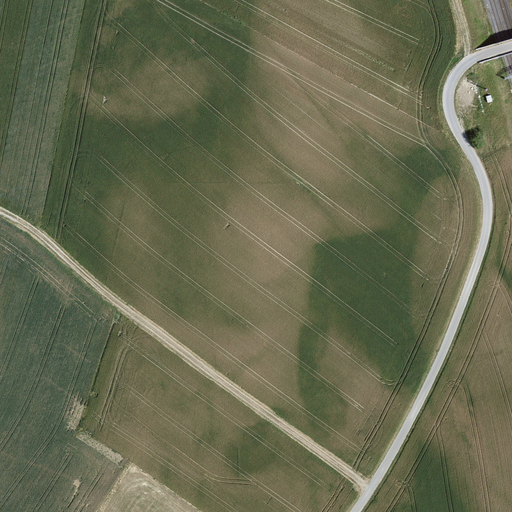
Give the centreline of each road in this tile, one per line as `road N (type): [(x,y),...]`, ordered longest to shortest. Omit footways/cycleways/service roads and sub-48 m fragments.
road 1 (unclassified): [(511,45),(466,62),(449,88),(450,112),(485,193),(483,245),(454,333),(414,416),(353,511)]
road 2 (track): [(368,488),(0,214)]
